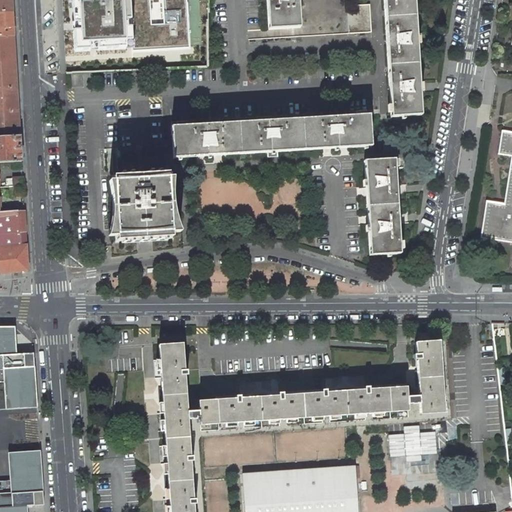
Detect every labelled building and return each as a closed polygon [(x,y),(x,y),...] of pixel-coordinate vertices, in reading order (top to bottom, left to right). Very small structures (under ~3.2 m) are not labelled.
[(0,0),(0,12),(12,12),(11,0),(0,0)] [(69,0),(73,64),(192,58),(189,0),(69,0)] [(298,0),(266,0),(268,30),(300,28),(298,0)] [(414,0),(383,0),(391,117),(421,115),(414,0)] [(347,34),(371,32),(370,4),(346,6),(347,34)] [(0,36),(14,36),(12,12),(0,12),(0,36)] [(0,87),(17,86),(14,36),(0,36),(0,87)] [(0,137),(20,136),(18,112),(17,86),(0,87),(0,137)] [(369,114),(171,126),(173,158),(216,155),(274,152),(371,146),(369,114)] [(511,132),(502,131),(498,154),(511,156),(504,204),(486,202),(481,238),(511,242),(511,132)] [(0,163),(21,162),(20,136),(0,137),(0,163)] [(394,159),(364,161),(369,256),(400,254),(394,159)] [(115,243),(174,239),(170,171),(111,175),(115,243)] [(6,187),(9,187),(23,186),(22,178),(6,179),(6,187)] [(26,239),(24,211),(0,211),(0,273),(28,270),(26,239)] [(0,327),(0,383),(4,383),(5,411),(37,408),(33,354),(23,355),(15,355),(14,328),(0,327)] [(420,342),(415,342),(417,369),(418,395),(407,397),(406,386),(361,391),(272,396),(198,401),(199,410),(187,411),(188,419),(199,418),(200,425),(408,411),(408,404),(419,404),(420,414),(444,413),(440,340),(435,341),(434,333),(419,334),(420,342)] [(194,511),(188,419),(187,411),(183,343),(159,345),(161,387),(165,446),(169,511),(194,511)] [(46,511),(42,451),(1,454),(6,501),(0,501),(0,511),(46,511)] [(355,466),(242,474),(244,511),(357,511),(355,479),(355,466)]
